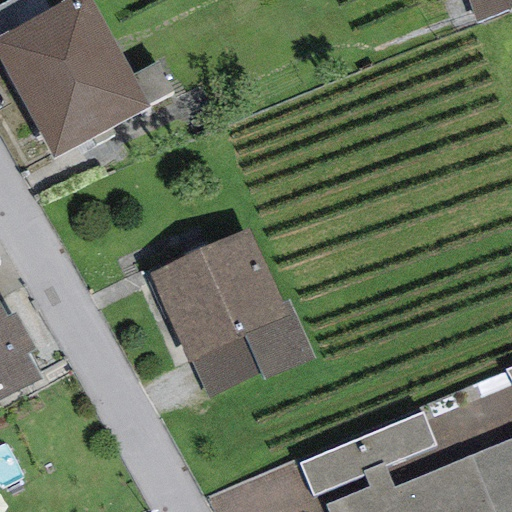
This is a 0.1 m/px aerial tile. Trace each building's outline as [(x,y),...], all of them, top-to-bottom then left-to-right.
[(85,0),(83,0),(0,45),(0,67),(54,164),(148,112),(85,0)] [(511,0),(468,0),(476,22),(511,10),(511,0)] [(250,234),(149,279),(188,365),(192,363),(209,400),(262,376),(265,384),(313,362),(288,304),(282,307),(250,234)] [(0,308),(0,408),(43,385),(0,308)] [(423,419),(302,468),(313,496),(364,476),(370,491),(390,483),(384,468),(434,447),(423,419)] [(370,491),(326,509),(327,511),(511,511),(511,443),(393,491),(390,483),(370,491)]
